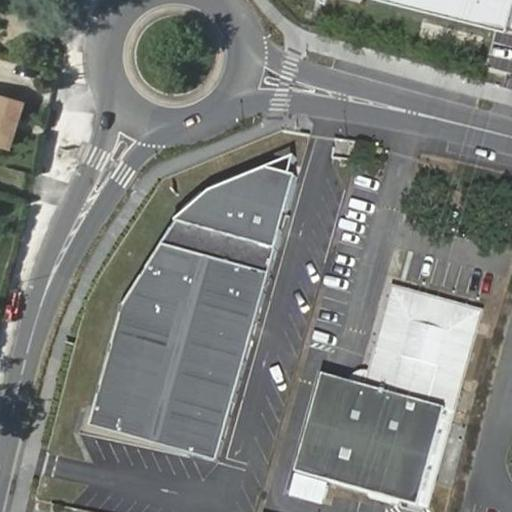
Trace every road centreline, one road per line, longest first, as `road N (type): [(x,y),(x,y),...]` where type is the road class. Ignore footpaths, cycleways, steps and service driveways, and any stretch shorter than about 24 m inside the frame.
road 1 (tertiary): [(0,468),(61,244)]
road 2 (tertiary): [(61,244),(121,172),(194,124)]
road 3 (tertiary): [(119,92),(103,156),(61,244)]
road 4 (residential): [(386,110),(302,76),(242,40)]
road 5 (residential): [(230,102),(288,98),(386,110)]
road 6 (residential): [(386,110),(511,140)]
